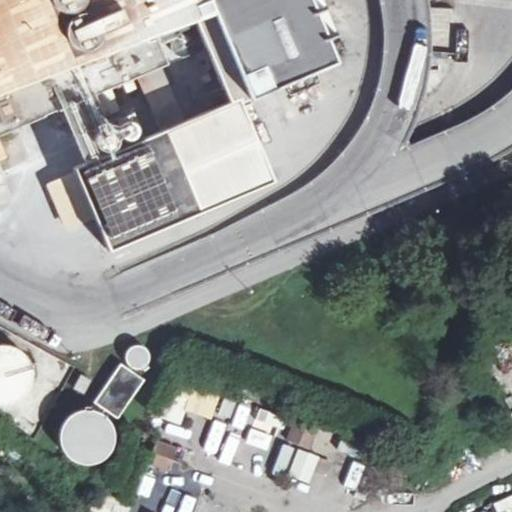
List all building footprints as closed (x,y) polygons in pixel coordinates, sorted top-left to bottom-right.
[(0,0),(0,136),(47,116),(59,111),(166,66),(157,44),(202,25),(211,21),(212,25),(271,0),(0,0)] [(330,60),(304,0),(271,0),(212,25),(211,21),(202,25),(235,101),(330,60)] [(430,9),(431,30),(453,29),(452,8),(430,9)] [(235,102),(74,171),(94,216),(108,249),(269,180),(235,102)] [(82,126),(96,160),(144,139),(130,107),(82,126)] [(59,111),(47,116),(54,133),(67,128),(59,111)] [(94,216),(74,171),(48,182),(68,228),(94,216)] [(0,344),(0,343),(0,405),(5,406),(11,404),(17,402),(22,398),(26,394),(31,386),(32,380),(33,374),(31,365),(29,359),(25,354),(20,350),(15,347),(6,344),(0,344)] [(129,346),(126,349),(125,353),(125,358),(126,362),(129,365),(133,367),(137,367),(141,366),(145,364),(147,360),(148,356),(147,352),(145,348),(142,345),(138,344),(133,344),(129,346)] [(120,362),(93,401),(117,417),(143,378),(120,362)] [(84,391),(89,381),(79,375),(73,386),(84,391)] [(219,395),(203,389),(196,405),(212,412),(219,395)] [(82,409),(73,412),(67,416),(62,423),(59,430),(59,433),(59,441),(62,448),(66,454),(69,457),(76,461),(79,462),(87,463),(94,462),(101,458),(107,453),(111,447),(112,443),(113,438),(113,430),(110,423),(108,420),(106,417),(100,412),(93,409),(89,408),(82,409)] [(316,428),(296,420),(288,440),(308,448),(316,428)] [(176,449),(156,442),(148,462),(169,469),(176,449)] [(288,479),(311,484),(317,456),(294,451),(288,479)] [(511,511),(511,499),(504,496),(496,511),(511,511)]
